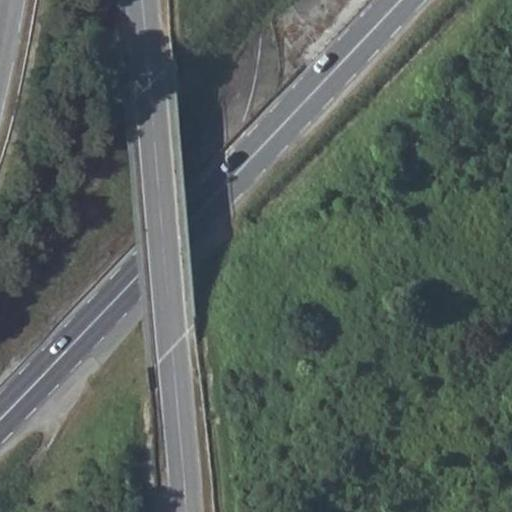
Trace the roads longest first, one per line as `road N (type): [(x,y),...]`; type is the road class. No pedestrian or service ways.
road 1 (primary): [(0,419),(401,0)]
road 2 (tertiary): [(183,511),(140,0)]
